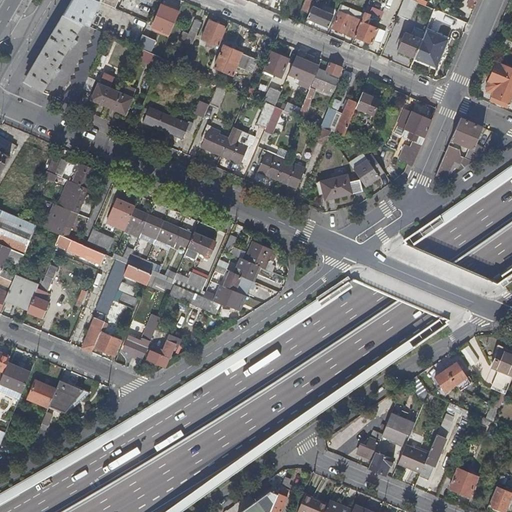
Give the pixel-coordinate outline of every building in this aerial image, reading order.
[(96,0),(73,0),(64,16),(85,25),(89,27),(102,2),(96,0)] [(96,0),(102,2),(116,8),(119,0),(122,0),(96,0)] [(305,0),(302,10),(310,13),(316,1),(313,0),(305,0)] [(416,2),(411,0),(404,0),(397,16),(408,21),(411,15),(415,5),(416,2)] [(470,0),(467,8),(474,11),(478,0),(470,0)] [(335,9),(316,1),(310,13),(308,19),(329,28),(334,15),(333,15),(335,9)] [(333,28),(354,38),(367,6),(362,4),(358,13),(356,19),(340,12),(333,28)] [(415,5),(411,15),(419,18),(423,8),(415,5)] [(342,6),(340,12),(356,19),(358,13),(342,6)] [(373,8),(367,6),(354,38),(372,45),(373,42),(379,44),(384,32),(366,25),(373,8)] [(153,26),(171,33),(179,14),(161,7),(153,26)] [(454,19),(438,12),(435,20),(451,27),(454,19)] [(43,94),(85,25),(64,16),(27,78),(28,84),(43,94)] [(184,46),(191,49),(202,23),(195,20),(189,35),(184,46)] [(209,21),(202,39),(206,41),(207,41),(205,45),(211,48),(213,43),(219,46),(227,28),(209,21)] [(107,34),(97,30),(95,34),(96,38),(92,41),(94,46),(87,49),(89,55),(83,57),(84,63),(79,65),(80,70),(75,73),(76,79),(71,80),(73,86),(60,101),(76,108),(107,34)] [(177,42),(184,46),(189,35),(181,32),(177,42)] [(415,58),(422,40),(406,33),(399,51),(415,58)] [(143,34),(137,47),(143,50),(149,53),(155,39),(143,34)] [(444,49),(422,40),(415,58),(437,67),(444,49)] [(257,61),(223,47),(213,71),(232,79),(237,68),(252,74),(257,61)] [(172,63),(173,63),(174,59),(189,65),(190,62),(192,58),(179,52),(179,51),(173,48),(168,61),(172,63)] [(149,53),(143,50),(139,59),(159,68),(163,59),(161,58),(149,53)] [(258,56),(268,60),(270,55),(260,51),(258,56)] [(273,53),(265,71),(281,78),(289,59),(273,53)] [(168,61),(163,59),(159,68),(169,72),(172,63),(168,61)] [(294,77),(311,85),(319,67),(302,60),(294,77)] [(342,69),(330,64),(326,73),(319,70),(312,86),(332,93),(342,69)] [(511,69),(498,64),(491,83),(490,82),(487,89),(488,92),(493,94),(490,101),(508,108),(511,97),(511,69)] [(92,100),(109,108),(116,91),(99,83),(92,100)] [(220,83),(210,105),(216,108),(226,86),(220,83)] [(116,91),(109,108),(126,115),(137,90),(127,86),(123,94),(116,91)] [(266,103),(275,107),(281,92),(268,87),(262,102),(266,103)] [(249,88),(247,95),(252,97),(255,91),(249,88)] [(316,90),(310,88),(301,109),(297,117),(303,120),(316,90)] [(358,104),(356,109),(373,116),(379,101),(362,94),(358,104)] [(340,109),(342,100),(335,98),(332,107),(340,109)] [(335,133),(344,137),(356,109),(358,104),(349,101),(335,133)] [(209,109),(210,107),(202,103),(196,117),(204,120),(209,109)] [(275,109),(276,108),(275,107),(266,103),(257,125),(266,129),(270,121),(275,109)] [(284,111),(297,117),(301,109),(288,103),(284,111)] [(145,123),(166,132),(173,117),(151,108),(145,123)] [(275,109),(270,121),(277,124),(282,112),(275,109)] [(326,116),(321,127),(322,128),(329,131),(336,112),(329,109),(326,116)] [(408,165),(412,166),(432,121),(412,112),(411,113),(405,110),(398,127),(412,133),(410,138),(412,139),(409,145),(404,143),(396,159),(408,165)] [(313,124),(321,127),(326,116),(322,115),(320,120),(316,118),(313,124)] [(173,117),(166,132),(183,140),(187,130),(190,131),(193,124),(190,123),(189,124),(173,117)] [(202,148),(221,156),(228,138),(220,135),(225,123),(211,118),(202,140),(205,141),(202,148)] [(461,119),(451,141),(468,149),(463,160),(469,162),(476,145),(483,129),(461,119)] [(277,124),(270,121),(266,129),(264,135),(271,138),(277,124)] [(329,131),(322,128),(317,141),(325,145),(331,132),(329,131)] [(491,133),(482,147),(490,150),(498,145),(497,135),(491,133)] [(0,136),(0,172),(16,146),(0,136)] [(228,138),(221,156),(238,163),(242,153),(245,154),(250,142),(247,141),(245,145),(228,138)] [(469,162),(467,166),(490,150),(482,147),(476,145),(469,162)] [(281,147),(278,154),(286,158),(289,151),(281,147)] [(448,148),(435,176),(443,180),(445,177),(446,177),(455,156),(457,152),(448,148)] [(261,173),(278,180),(285,162),(269,155),(271,151),(267,150),(262,161),(265,162),(261,173)] [(371,154),(366,158),(367,160),(378,176),(383,172),(371,154)] [(53,156),(46,171),(61,178),(67,162),(53,156)] [(469,162),(463,160),(455,156),(446,177),(445,177),(443,180),(446,181),(467,166),(469,162)] [(367,160),(352,169),(364,187),(379,178),(378,176),(367,160)] [(285,162),(278,180),(297,188),(306,167),(303,165),(301,169),(285,162)] [(77,172),(72,183),(77,185),(87,189),(95,171),(76,163),(73,170),(77,172)] [(347,175),(317,183),(321,195),(323,194),(325,200),(361,190),(358,180),(349,182),(347,175)] [(87,189),(77,185),(73,195),(69,193),(66,201),(60,199),(57,206),(59,207),(63,209),(76,215),(87,189)] [(133,209),(134,208),(116,200),(110,215),(116,218),(112,228),(123,233),(124,232),(133,209)] [(0,242),(10,247),(23,253),(35,225),(22,219),(0,209),(0,242)] [(59,216),(52,233),(58,235),(66,239),(76,215),(63,209),(59,216)] [(133,209),(124,232),(138,238),(148,215),(133,209)] [(43,229),(52,233),(59,216),(56,215),(51,212),(43,229)] [(163,222),(148,215),(138,238),(153,244),(157,236),(163,222)] [(178,228),(163,222),(157,236),(162,238),(160,243),(170,247),(178,228)] [(178,228),(170,247),(178,251),(180,246),(186,249),(193,235),(178,228)] [(113,240),(91,230),(86,241),(98,246),(98,248),(108,252),(113,240)] [(66,239),(58,235),(54,245),(101,265),(105,255),(77,243),(66,239)] [(214,244),(193,235),(186,249),(183,256),(194,261),(197,254),(204,257),(203,260),(207,261),(214,244)] [(233,238),(229,236),(223,252),(226,253),(230,255),(236,239),(233,238)] [(0,271),(10,247),(0,242),(0,271)] [(252,243),(244,261),(257,267),(264,269),(272,251),(252,243)] [(126,248),(121,258),(127,261),(132,250),(126,248)] [(131,255),(128,261),(143,268),(146,261),(131,255)] [(219,259),(214,271),(224,275),(229,264),(219,259)] [(244,261),(240,259),(236,267),(240,269),(237,276),(250,282),(251,282),(257,267),(244,261)] [(123,277),(128,265),(116,260),(95,309),(107,315),(113,300),(117,291),(118,289),(120,284),(123,277)] [(161,268),(146,261),(143,268),(158,274),(161,268)] [(27,309),(26,312),(41,318),(48,302),(45,301),(52,284),(50,284),(57,267),(50,264),(39,289),(36,288),(27,309)] [(151,275),(128,265),(123,277),(126,278),(127,275),(147,284),(148,282),(151,275)] [(166,277),(172,280),(200,292),(203,285),(188,278),(176,273),(169,270),(166,277)] [(190,272),(188,278),(203,285),(206,279),(190,272)] [(221,287),(227,289),(230,282),(234,284),(237,276),(228,272),(221,287)] [(0,275),(0,282),(9,286),(12,280),(0,275)] [(5,295),(4,299),(27,309),(36,288),(37,285),(14,275),(12,280),(9,286),(5,295)] [(173,285),(151,275),(148,282),(164,289),(166,286),(172,288),(173,285)] [(230,282),(227,289),(244,297),(250,282),(237,276),(234,284),(230,282)] [(120,284),(118,289),(133,296),(135,290),(120,284)] [(196,295),(173,285),(172,288),(169,295),(216,315),(220,306),(206,299),(196,295)] [(244,297),(227,289),(224,297),(227,299),(225,305),(238,311),(244,297)] [(80,290),(73,306),(78,308),(85,292),(80,290)] [(117,291),(113,300),(132,308),(136,300),(117,291)] [(206,299),(220,306),(223,300),(208,293),(206,299)] [(144,348),(146,349),(160,317),(152,314),(141,340),(129,335),(123,349),(129,352),(128,354),(135,357),(136,354),(141,357),(144,348)] [(80,348),(91,352),(93,347),(100,331),(104,322),(94,318),(80,348)] [(100,331),(93,347),(113,356),(120,340),(100,331)] [(168,357),(169,358),(173,350),(177,339),(168,335),(160,354),(150,350),(146,359),(164,367),(168,357)] [(469,345),(460,351),(471,367),(480,361),(469,345)] [(492,369),(511,377),(511,355),(500,350),(492,369)] [(0,371),(3,372),(7,363),(10,354),(7,353),(5,356),(0,354),(0,371)] [(29,372),(7,363),(3,372),(0,378),(0,391),(18,399),(29,372)] [(445,370),(456,385),(467,378),(456,363),(445,370)] [(456,385),(445,370),(435,378),(445,392),(456,385)] [(416,377),(406,383),(422,404),(426,393),(416,377)] [(54,390),(47,405),(63,412),(88,392),(58,380),(54,390)] [(26,400),(46,408),(47,405),(54,390),(33,381),(26,400)] [(473,413),(450,403),(447,409),(470,419),(473,413)] [(45,411),(40,422),(46,424),(51,413),(45,411)] [(480,416),(473,413),(470,419),(486,425),(488,420),(480,416)] [(373,458),(368,468),(385,476),(392,459),(382,454),(389,439),(401,444),(405,435),(408,436),(413,424),(391,415),(390,417),(387,425),(386,426),(385,430),(380,442),(373,458)] [(46,424),(40,422),(31,445),(46,437),(43,433),(46,424)] [(420,473),(419,476),(428,480),(446,437),(437,433),(428,454),(420,473)] [(358,452),(373,458),(380,442),(371,438),(368,446),(362,444),(358,452)] [(405,444),(397,464),(420,473),(428,454),(405,444)] [(479,478),(459,469),(450,490),(470,498),(479,478)] [(502,472),(499,481),(506,484),(509,475),(502,472)] [(280,511),(287,498),(285,497),(290,485),(287,484),(283,482),(270,511),(280,511)] [(511,491),(497,485),(489,504),(505,510),(511,494),(511,491)] [(297,511),(323,511),(327,506),(311,499),(312,497),(304,494),(297,511)] [(327,506),(323,511),(351,511),(352,511),(328,501),(327,506)]
